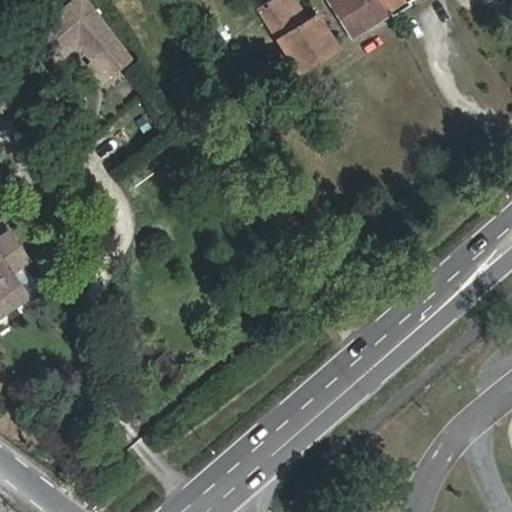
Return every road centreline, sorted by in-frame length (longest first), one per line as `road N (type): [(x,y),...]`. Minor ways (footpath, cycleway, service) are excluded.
road 1 (primary): [(511,214),(188,496)]
road 2 (primary): [(220,511),(511,258)]
